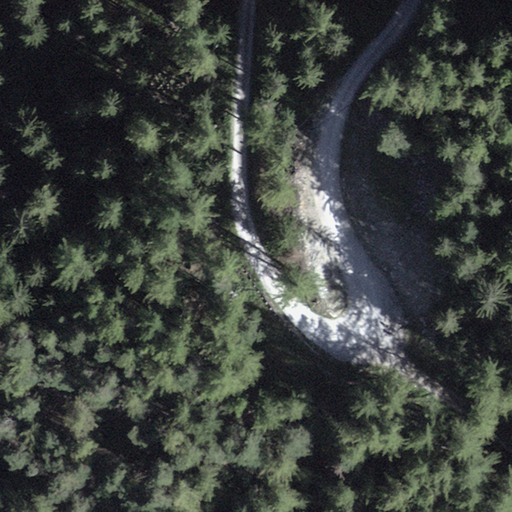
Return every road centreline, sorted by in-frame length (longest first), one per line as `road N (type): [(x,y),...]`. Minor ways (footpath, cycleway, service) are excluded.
road 1 (track): [(260,0),(230,201),(263,281),(323,351),(374,359)]
road 2 (track): [(437,0),(326,130),(308,207),(374,359)]
